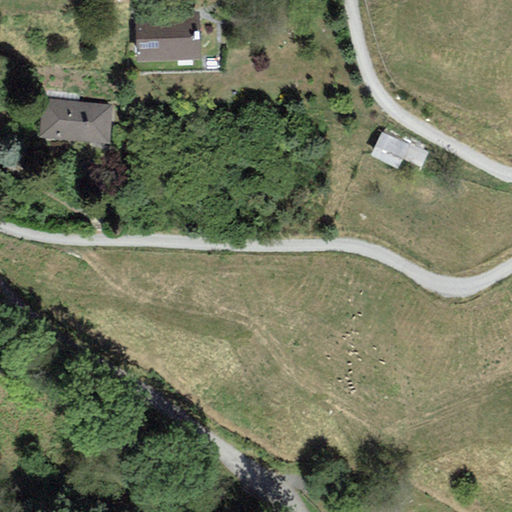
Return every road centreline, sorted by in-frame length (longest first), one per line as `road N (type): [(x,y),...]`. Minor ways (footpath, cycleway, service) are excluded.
road 1 (unclassified): [(511,265),(454,286),(356,247),(93,240),(0,226)]
road 2 (unclassified): [(0,290),(51,335),(190,426),(293,511)]
road 3 (unclassified): [(350,0),(379,95),(406,120),(511,175)]
